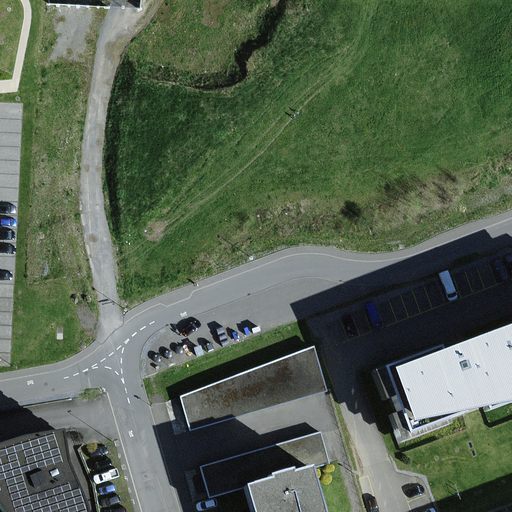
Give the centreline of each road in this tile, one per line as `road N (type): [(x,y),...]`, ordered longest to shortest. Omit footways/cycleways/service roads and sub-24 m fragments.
road 1 (residential): [(109,357),(155,320),(270,275),(304,267),(396,270),(511,228)]
road 2 (residential): [(511,299),(342,363),(393,511)]
road 3 (residential): [(109,357),(161,511)]
